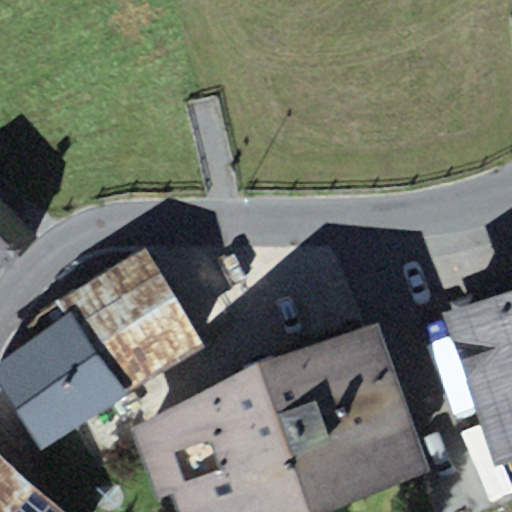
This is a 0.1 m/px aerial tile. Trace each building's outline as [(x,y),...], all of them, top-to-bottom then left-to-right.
[(0,187),(0,251),(32,221),(0,187)] [(146,252),(74,305),(126,376),(198,323),(146,252)] [(511,280),(459,297),(503,444),(511,441),(511,280)] [(126,376),(74,305),(0,359),(0,373),(45,435),(126,376)] [(188,511),(262,511),(414,460),(370,329),(261,364),(140,428),(159,483),(176,477),(188,511)] [(93,511),(9,435),(0,445),(0,511),(93,511)]
